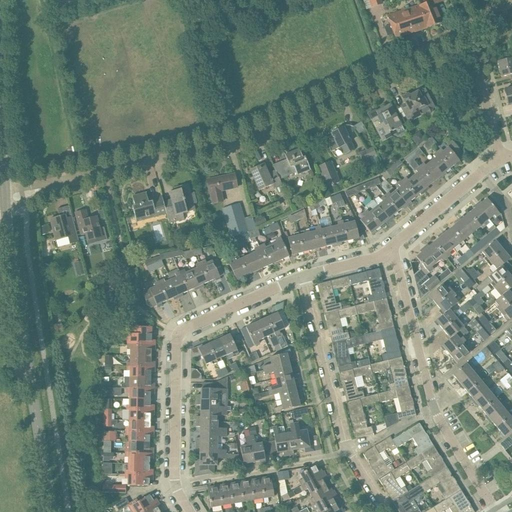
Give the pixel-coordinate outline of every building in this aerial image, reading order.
[(383,4),(381,0),(368,0),(371,8),(383,4)] [(427,0),(428,2),(388,16),(395,39),(441,23),(435,5),(439,3),(437,0),(427,0)] [(273,33),(269,24),(253,30),(256,39),(273,33)] [(511,58),(497,62),(501,77),(511,74),(511,58)] [(435,108),(424,88),(424,89),(423,89),(420,88),(419,91),(409,97),(408,95),(402,98),(406,105),(401,107),(409,122),(423,115),(422,113),(426,111),(431,113),(432,108),(434,107),(434,108),(435,108)] [(395,129),(398,134),(404,131),(390,104),(376,112),(375,110),(368,114),(382,141),(391,136),(389,132),(395,129)] [(359,134),(367,129),(362,121),(354,125),(359,134)] [(351,142),(343,127),(331,134),(332,135),(331,134),(330,136),(330,137),(329,139),(329,140),(329,142),(329,143),(329,145),(329,146),(329,148),(330,149),(330,151),(331,152),(342,147),(345,154),(354,149),(350,142),(351,142)] [(425,140),(419,130),(411,135),(417,146),(425,140)] [(432,137),(427,141),(432,146),(436,143),(432,137)] [(437,153),(450,169),(455,164),(456,166),(461,163),(455,156),(461,152),(451,140),(445,145),(447,148),(443,152),(441,150),(437,153)] [(427,150),(432,146),(427,141),(423,145),(427,150)] [(379,161),(373,147),(359,153),(363,162),(370,159),(372,164),(379,161)] [(273,165),(275,171),(280,180),(296,173),(297,176),(310,170),(304,157),(302,158),(299,149),(284,155),(286,159),(273,165)] [(450,169),(437,153),(433,156),(435,158),(430,162),(443,178),(447,174),(445,173),(450,169)] [(339,182),(331,162),(318,167),(327,187),(339,182)] [(423,164),(420,167),(432,183),(437,179),(439,181),(443,178),(430,162),(425,166),(423,164)] [(282,185),(280,180),(275,171),(268,174),(264,164),(266,164),(265,163),(250,170),(259,191),(272,185),(274,188),(282,185)] [(394,164),(390,168),(395,173),(399,170),(394,164)] [(428,187),(432,183),(420,167),(415,171),(417,173),(413,177),(425,192),(429,189),(428,187)] [(390,177),(395,173),(390,168),(386,171),(390,177)] [(237,187),(234,174),(207,180),(210,193),(213,204),(222,202),(220,191),(237,187)] [(425,192),(413,177),(408,181),(406,179),(402,182),(415,198),(420,193),(421,195),(425,192)] [(376,186),(373,180),(362,184),(365,191),(376,186)] [(415,198),(402,182),(398,186),(399,187),(395,191),(408,207),(412,204),(410,202),(415,198)] [(186,206),(196,203),(194,193),(190,193),(188,184),(180,187),(180,189),(169,192),(173,207),(165,209),(166,214),(169,223),(184,219),(183,213),(187,212),(186,206)] [(351,189),(354,195),(365,191),(362,184),(360,185),(351,189)] [(283,193),(280,186),(275,188),(278,195),(283,193)] [(354,195),(351,189),(345,192),(347,198),(354,195)] [(388,193),(384,197),(397,212),(402,208),(404,210),(408,207),(395,191),(390,195),(388,193)] [(166,214),(165,209),(163,202),(162,197),(147,200),(146,193),(132,197),(134,206),(132,206),(136,222),(166,214)] [(338,202),(339,208),(345,206),(340,194),(335,196),(338,202)] [(338,202),(335,196),(329,198),(332,204),(338,202)] [(392,216),(397,212),(384,197),(380,200),(382,202),(377,206),(390,221),(394,218),(392,216)] [(476,204),(489,220),(494,216),(495,218),(500,214),(497,212),(496,211),(491,204),(487,199),(481,203),(480,201),(476,204)] [(322,206),(319,200),(313,203),(316,209),(322,206)] [(367,211),(380,227),(385,223),(386,224),(390,221),(377,206),(373,200),(364,208),(367,211)] [(494,202),(491,204),(496,211),(500,208),(494,202)] [(311,212),(316,209),(313,203),(308,205),(311,212)] [(231,238),(247,233),(253,231),(255,230),(254,227),(251,216),(244,218),(239,204),(222,209),(231,238)] [(474,209),(469,214),(482,229),(486,226),(484,224),(489,220),(476,204),(472,208),(474,209)] [(85,235),(88,244),(98,241),(97,238),(102,237),(97,217),(88,219),(86,210),(75,213),(81,236),(85,235)] [(293,215),(296,222),(306,217),(304,210),(293,215)] [(375,231),(380,227),(367,211),(363,215),(364,217),(359,221),(372,236),(376,233),(375,231)] [(482,229),(469,214),(464,218),(462,216),(459,219),(472,234),(476,230),(478,233),(482,229)] [(66,218),(65,215),(50,219),(55,241),(67,238),(69,245),(79,243),(72,217),(66,218)] [(291,224),(296,222),(293,215),(287,217),(291,224)] [(266,223),(263,217),(258,219),(258,218),(254,221),(257,227),(266,223)] [(472,234),(459,219),(455,222),(456,224),(451,228),(465,244),(468,241),(467,238),(472,234)] [(343,222),(347,241),(354,240),(354,242),(359,241),(354,222),(349,223),(348,220),(343,222)] [(338,226),(332,227),(337,247),(342,245),(341,243),(347,241),(343,222),(337,223),(338,226)] [(280,229),(277,223),(269,226),(272,233),(280,229)] [(43,227),(40,227),(42,235),(48,234),(46,226),(43,227)] [(332,248),(337,247),(332,227),(326,229),(325,226),(320,227),(325,247),(332,245),(332,248)] [(316,231),(310,233),(315,252),(320,251),(319,249),(325,247),(320,227),(315,229),(316,231)] [(441,233),(454,249),(458,245),(460,247),(465,244),(451,228),(446,232),(445,230),(441,233)] [(310,253),(315,252),(310,233),(304,234),(303,232),(298,233),(303,253),(309,251),(310,253)] [(297,254),(303,253),(298,233),(293,234),(294,237),(287,239),(290,250),(289,250),(290,251),(291,251),(292,258),(298,256),(297,254)] [(439,239),(434,242),(447,259),(451,255),(449,253),(454,249),(441,233),(437,237),(439,239)] [(271,246),(279,264),(284,262),(283,259),(289,257),(280,238),(276,240),(277,243),(271,246)] [(481,239),(478,242),(483,248),(486,245),(481,239)] [(484,259),(487,263),(503,250),(498,245),(500,243),(497,239),(482,252),(486,257),(484,259)] [(226,249),(235,247),(232,240),(224,242),(226,249)] [(447,259),(434,242),(429,247),(427,245),(423,248),(436,264),(441,260),(443,262),(447,259)] [(483,248),(478,242),(474,246),(478,251),(483,248)] [(259,247),(268,266),(274,263),(275,266),(279,264),(271,246),(265,248),(264,245),(259,247)] [(262,269),(268,266),(259,247),(254,250),(256,252),(250,255),(258,273),(263,271),(262,269)] [(431,268),(436,264),(423,248),(419,251),(421,253),(416,257),(424,267),(420,269),(426,276),(433,270),(431,268)] [(184,256),(182,249),(171,251),(172,253),(173,258),(184,256)] [(503,250),(487,263),(491,267),(493,265),(497,270),(504,264),(507,261),(511,257),(509,253),(507,255),(503,250)] [(460,257),(465,263),(469,260),(464,254),(460,257)] [(254,275),(258,273),(250,255),(245,257),(243,255),(239,257),(247,276),(253,273),(254,275)] [(154,258),(149,260),(151,264),(151,266),(162,261),(161,260),(160,257),(154,258)] [(247,276),(239,257),(234,259),(235,262),(229,264),(237,282),(242,280),(241,278),(247,276)] [(462,265),(465,263),(460,257),(457,260),(462,265)] [(217,259),(207,264),(205,261),(200,263),(209,282),(214,279),(215,281),(220,279),(219,277),(224,275),(217,259)] [(85,274),(82,261),(74,263),(77,276),(85,274)] [(504,264),(497,270),(489,277),(493,282),(490,284),(493,289),(510,275),(506,271),(511,267),(507,261),(504,264)] [(197,268),(191,271),(199,289),(204,287),(203,285),(209,282),(200,263),(196,265),(197,268)] [(470,277),(476,272),(472,268),(467,272),(470,277)] [(379,269),(348,277),(350,286),(368,282),(371,296),(367,297),(369,303),(386,298),(379,269)] [(195,291),(199,289),(191,271),(186,274),(184,271),(179,273),(188,291),(194,288),(195,291)] [(417,290),(419,300),(447,277),(443,272),(436,278),(434,276),(417,290)] [(479,276),(476,272),(470,277),(474,281),(479,276)] [(188,291),(179,273),(175,275),(176,278),(170,280),(179,298),(183,296),(182,294),(188,291)] [(463,283),(469,278),(465,274),(460,279),(463,283)] [(511,278),(510,275),(493,289),(497,293),(499,291),(504,296),(495,302),(511,290),(510,289),(511,287),(511,278)] [(350,286),(348,277),(317,285),(324,314),(342,310),(340,303),(336,304),(333,291),(350,286)] [(469,278),(463,283),(469,289),(474,284),(469,278)] [(179,298),(170,280),(165,283),(164,280),(159,282),(167,301),(173,298),(174,300),(179,298)] [(167,301),(159,282),(154,284),(155,287),(143,292),(147,306),(150,308),(151,308),(156,305),(157,308),(162,306),(161,303),(167,301)] [(436,305),(452,292),(449,288),(446,290),(442,285),(427,298),(430,302),(432,300),(436,305)] [(511,291),(511,290),(495,302),(499,307),(497,309),(500,313),(511,303),(511,295),(511,294),(511,291)] [(442,316),(449,310),(457,303),(453,298),(455,296),(452,292),(436,305),(440,310),(439,312),(442,316)] [(376,332),(393,328),(386,298),(369,303),(355,306),(357,315),(375,310),(379,324),(374,326),(376,332)] [(472,306),(476,303),(473,299),(467,304),(466,303),(459,309),(463,314),(472,306)] [(511,303),(500,313),(507,322),(511,317),(511,303)] [(324,314),(332,344),(349,339),(347,332),(343,333),(340,320),(357,315),(355,306),(342,310),(324,314)] [(480,307),(475,310),(479,315),(483,311),(480,307)] [(452,314),(449,310),(442,316),(434,322),(437,327),(439,325),(443,330),(459,317),(456,313),(453,315),(452,314)] [(267,318),(275,337),(278,344),(281,349),(287,347),(281,331),(285,329),(286,331),(291,329),(290,326),(287,321),(282,323),(276,311),(272,313),(273,315),(267,318)] [(483,327),(489,322),(484,316),(478,321),(483,327)] [(459,317),(443,330),(447,335),(445,336),(448,340),(449,341),(456,335),(464,328),(460,323),(462,321),(459,317)] [(275,337),(267,318),(261,321),(260,318),(255,320),(264,339),(269,336),(270,339),(275,337)] [(264,339),(255,320),(251,323),(252,325),(246,327),(250,338),(245,341),(249,349),(259,344),(258,341),(264,339)] [(469,324),(476,333),(482,328),(475,320),(469,324)] [(489,322),(483,327),(491,335),(496,331),(489,322)] [(155,340),(151,340),(151,327),(131,327),(130,334),(128,334),(127,346),(151,346),(155,346),(155,340)] [(383,362),(401,357),(393,328),(376,332),(363,336),(365,345),(383,340),(386,354),(382,355),(383,362)] [(445,350),(450,355),(465,342),(462,338),(465,336),(461,331),(464,328),(456,335),(449,341),(448,340),(440,347),(443,351),(445,350)] [(489,337),(482,328),(476,333),(484,341),(489,337)] [(218,337),(227,356),(232,353),(233,356),(238,354),(230,335),(224,337),(223,335),(218,337)] [(349,339),(332,344),(339,373),(357,368),(355,362),(351,363),(347,349),(365,345),(363,336),(349,339)] [(227,356),(218,337),(214,339),(215,342),(208,344),(217,363),(222,361),(220,359),(227,356)] [(495,355),(501,350),(493,341),(488,346),(495,355)] [(469,346),(465,342),(450,355),(454,361),(453,363),(455,365),(470,353),(466,348),(469,346)] [(212,365),(217,363),(208,344),(203,347),(202,345),(197,347),(205,365),(211,362),(212,365)] [(151,357),(151,351),(155,351),(155,346),(151,346),(127,346),(127,350),(130,350),(130,356),(151,357)] [(501,350),(495,355),(498,359),(504,354),(501,350)] [(263,367),(264,371),(289,365),(288,359),(292,358),(291,353),(270,358),(272,365),(263,367)] [(151,362),(151,357),(130,356),(130,363),(127,363),(127,367),(155,368),(155,362),(151,362)] [(401,357),(383,362),(370,365),(372,374),(373,374),(390,370),(393,384),(389,385),(391,391),(408,386),(401,357)] [(368,358),(355,362),(357,368),(370,365),(368,358)] [(502,364),(510,373),(511,370),(511,364),(508,359),(502,364)] [(458,385),(474,373),(470,368),(472,366),(469,362),(453,375),(457,380),(455,382),(458,385)] [(256,373),(254,365),(246,369),(248,375),(256,373)] [(274,373),(276,379),(296,374),(295,369),(290,370),(289,365),(264,371),(265,376),(274,373)] [(339,373),(346,402),(364,398),(363,391),(358,392),(355,378),(366,376),(367,382),(374,380),(373,374),(372,374),(370,365),(357,368),(339,373)] [(504,369),(500,365),(496,369),(499,373),(504,369)] [(151,379),(151,372),(155,373),(155,368),(127,367),(127,371),(130,371),(130,378),(151,379)] [(225,367),(220,370),(223,376),(228,374),(225,367)] [(192,377),(198,379),(201,371),(195,369),(192,377)] [(478,377),(474,373),(458,385),(461,389),(463,388),(467,393),(483,379),(480,375),(478,377)] [(296,374),(276,379),(277,386),(268,388),(269,392),(294,386),(293,380),(297,379),(296,374)] [(196,400),(227,401),(227,394),(227,390),(227,378),(227,377),(214,383),(214,384),(214,389),(201,389),(201,395),(196,395),(196,400)] [(150,383),(151,379),(130,378),(124,378),(124,384),(121,384),(121,389),(127,389),(142,389),(154,389),(154,384),(150,383)] [(470,399),(473,403),(488,390),(484,385),(487,383),(483,379),(467,393),(472,398),(470,399)] [(248,390),(246,380),(240,382),(242,392),(248,390)] [(279,394),(281,400),(301,395),(300,390),(296,391),(294,386),(269,392),(270,397),(279,394)] [(408,386),(391,391),(377,394),(379,403),(397,399),(401,413),(396,414),(398,421),(417,416),(417,415),(416,416),(408,386)] [(150,400),(150,394),(154,394),(154,389),(142,389),(127,389),(127,393),(130,393),(129,399),(150,400)] [(478,405),(482,410),(498,397),(495,393),(492,395),(488,390),(473,403),(476,407),(478,405)] [(377,394),(364,398),(346,402),(354,432),(355,432),(354,432),(364,429),(366,435),(365,435),(365,436),(373,434),(371,427),(367,428),(362,408),(379,403),(377,394)] [(301,395),(281,400),(283,407),(274,409),(275,413),(300,407),(298,401),(302,400),(301,395)] [(484,417),(487,420),(503,408),(499,403),(501,401),(498,397),(482,410),(486,415),(484,417)] [(150,400),(129,399),(129,406),(126,406),(126,410),(154,411),(154,405),(150,405),(150,400)] [(227,401),(196,400),(196,405),(201,405),(200,411),(226,412),(230,412),(230,408),(227,408),(227,401)] [(503,408),(487,420),(491,424),(492,423),(497,428),(511,415),(511,414),(509,411),(507,413),(503,408)] [(154,411),(126,410),(123,410),(123,421),(129,421),(148,421),(148,416),(154,416),(154,411)] [(226,412),(200,411),(200,417),(196,417),(196,422),(218,423),(218,416),(226,416),(226,412)] [(511,415),(497,428),(501,433),(499,434),(502,438),(511,429),(511,415)] [(126,428),(126,432),(154,433),(154,427),(147,427),(148,421),(129,421),(129,428),(126,428)] [(200,427),(200,433),(226,433),(226,429),(217,429),(218,423),(196,422),(196,427),(200,427)] [(294,424),(299,449),(304,448),(305,453),(310,452),(309,447),(314,447),(312,438),(308,438),(306,431),(300,432),(298,423),(294,424)] [(414,450),(418,455),(433,446),(419,423),(392,440),(391,441),(394,445),(396,448),(412,438),(418,447),(414,450)] [(291,433),(285,434),(289,456),(294,455),(293,450),(299,449),(294,424),(289,425),(291,433)] [(255,427),(248,428),(249,430),(250,436),(256,435),(255,427)] [(289,456),(285,434),(278,436),(277,427),(272,428),(277,453),(283,452),(284,457),(289,456)] [(116,432),(104,431),(104,441),(115,441),(116,432)] [(149,443),(149,437),(153,437),(154,433),(126,432),(126,436),(129,436),(129,442),(149,443)] [(195,438),(195,444),(217,444),(217,438),(226,438),(226,433),(200,433),(200,438),(195,438)] [(248,463),(254,462),(250,437),(245,438),(247,446),(240,448),(244,468),(249,468),(248,463)] [(250,437),(254,462),(260,461),(260,466),(266,465),(262,444),(255,445),(254,437),(250,437)] [(363,454),(378,480),(394,470),(391,464),(387,467),(379,454),(389,449),(391,452),(396,448),(394,445),(391,441),(392,440),(390,437),(363,454)] [(149,448),(149,443),(129,442),(126,442),(125,449),(125,453),(153,454),(153,448),(149,448)] [(217,444),(195,444),(195,448),(200,448),(200,454),(226,455),(226,451),(217,450),(217,444)] [(406,463),(411,471),(426,461),(432,470),(428,472),(431,478),(447,468),(433,446),(418,455),(406,463)] [(149,465),(149,459),(153,459),(153,454),(125,453),(125,457),(128,457),(128,464),(149,465)] [(225,459),(226,455),(200,454),(199,460),(195,460),(195,477),(208,475),(209,465),(216,466),(217,459),(225,459)] [(378,480),(392,502),(412,490),(409,485),(405,488),(405,487),(401,489),(395,480),(411,471),(406,463),(394,470),(378,480)] [(149,470),(149,465),(128,464),(128,471),(125,471),(125,475),(153,475),(153,470),(149,470)] [(301,486),(325,474),(323,471),(322,472),(320,469),(317,470),(315,466),(300,474),(302,479),(299,481),(301,486)] [(445,500),(460,490),(447,468),(431,478),(420,485),(424,493),(440,483),(446,492),(442,495),(445,500)] [(281,497),(286,495),(283,480),(289,479),(288,471),(277,473),(281,497)] [(308,489),(310,494),(325,486),(323,481),(326,480),(325,476),(326,476),(325,474),(301,486),(304,491),(308,489)] [(149,486),(149,480),(153,481),(153,475),(125,475),(125,479),(128,479),(128,486),(139,486),(149,486)] [(259,479),(263,499),(274,497),(270,477),(259,479)] [(249,481),(253,501),(263,499),(259,479),(249,481)] [(239,483),(242,502),(253,501),(249,481),(239,483)] [(228,484),(232,504),(242,502),(239,483),(228,484)] [(222,506),(232,504),(228,484),(218,486),(222,506)] [(126,486),(103,485),(103,493),(125,493),(126,486)] [(424,493),(420,485),(412,490),(392,502),(398,511),(425,511),(426,511),(423,507),(419,510),(418,509),(414,511),(409,502),(424,493)] [(211,508),(222,506),(218,486),(207,488),(211,508)] [(325,486),(310,494),(313,498),(309,500),(312,505),(335,493),(333,490),(332,491),(331,488),(327,489),(325,486)] [(473,511),(460,490),(445,500),(433,507),(436,511),(443,511),(454,505),(454,506),(453,507),(453,509),(453,511),(473,511)] [(314,510),(315,511),(321,511),(336,505),(333,500),(337,499),(335,496),(336,495),(335,493),(312,505),(314,510)] [(152,500),(149,495),(138,502),(136,500),(129,504),(127,505),(131,511),(143,511),(159,503),(156,498),(152,500)] [(118,511),(127,505),(129,504),(126,499),(115,506),(118,511)] [(159,511),(158,509),(161,507),(159,503),(143,511),(159,511)]
